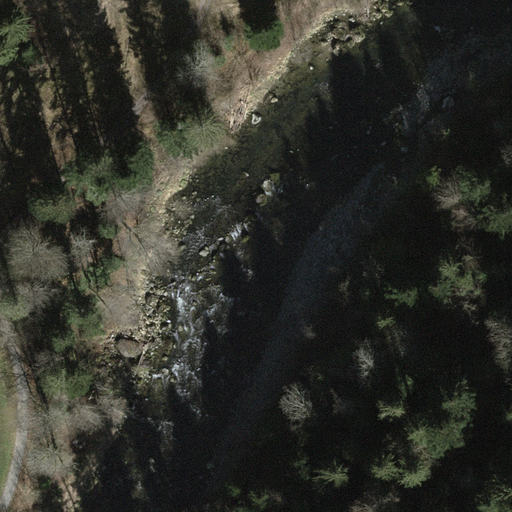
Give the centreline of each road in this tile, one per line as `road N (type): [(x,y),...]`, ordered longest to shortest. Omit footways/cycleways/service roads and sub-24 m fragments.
road 1 (track): [(1,511),(25,405),(2,299),(11,230),(165,77),(205,0)]
road 2 (track): [(511,279),(321,511)]
